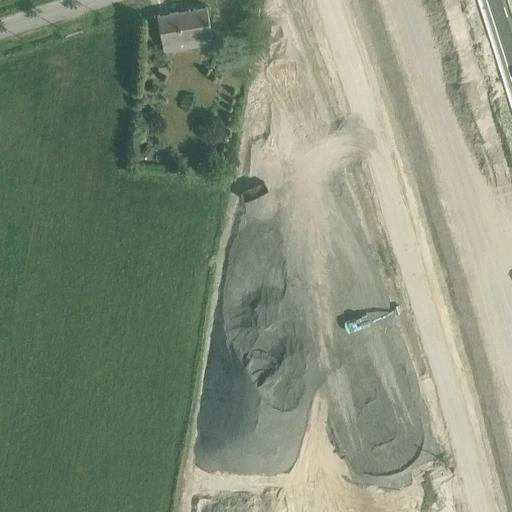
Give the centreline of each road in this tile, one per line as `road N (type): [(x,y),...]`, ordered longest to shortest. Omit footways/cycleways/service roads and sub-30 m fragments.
road 1 (unclassified): [(331,0),(382,124),(511,511)]
road 2 (trunk): [(418,0),(511,336)]
